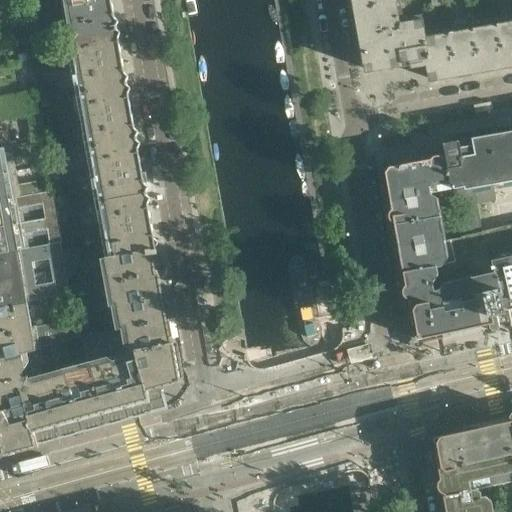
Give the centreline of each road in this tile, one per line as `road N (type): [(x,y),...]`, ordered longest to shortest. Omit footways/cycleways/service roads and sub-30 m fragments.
road 1 (residential): [(138,0),(212,420)]
road 2 (residential): [(388,357),(353,165),(357,124)]
road 3 (tertiary): [(212,420),(0,477)]
road 4 (tertiary): [(391,374),(212,420)]
road 5 (tertiary): [(221,464),(400,419)]
road 6 (tertiary): [(54,511),(221,464)]
road 7 (residential): [(511,98),(357,124)]
road 8 (residential): [(357,124),(330,0)]
road 9 (tertiary): [(511,347),(391,374)]
